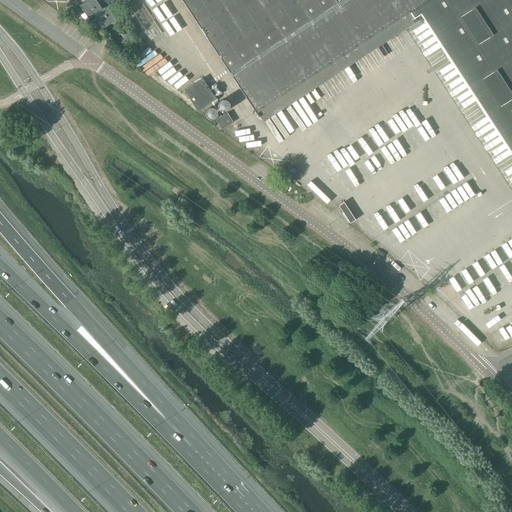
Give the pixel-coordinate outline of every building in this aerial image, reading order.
[(87,20),(93,16),(107,7),(108,6),(102,10),(95,0),(85,0),(86,1),(80,5),(79,5),(88,19),(87,20)] [(259,120),(296,96),(414,19),(420,15),(511,155),(511,0),(181,0),(208,41),(242,93),(256,114),(259,120)] [(107,7),(93,16),(95,19),(93,20),(96,24),(98,23),(102,29),(101,29),(101,30),(115,21),(116,22),(116,21),(107,7)] [(202,79),(189,87),(184,90),(198,111),(216,100),(202,79)] [(217,105),(217,106),(217,107),(217,108),(218,109),(218,110),(219,110),(219,111),(220,111),(221,112),(222,112),(224,112),(225,112),(226,111),(227,111),(228,110),(229,109),(229,108),(229,107),(229,106),(229,105),(229,104),(228,103),(228,102),(227,101),(226,101),(225,100),(224,100),(223,100),(221,100),(221,101),(220,101),(219,102),(218,102),(218,103),(217,104),(217,105)] [(206,111),(205,112),(205,113),(205,114),(205,115),(205,116),(206,117),(206,118),(207,119),(208,119),(209,120),(210,120),(212,120),(213,120),(214,119),(215,119),(215,118),(216,118),(216,117),(216,116),(217,116),(217,115),(217,114),(217,113),(216,112),(216,111),(215,110),(214,109),(213,109),(212,108),(211,108),(210,108),(209,109),(208,109),(207,110),(206,111)] [(216,120),(222,130),(233,123),(227,113),(216,120)] [(338,206),(350,224),(355,220),(343,202),(338,206)]
